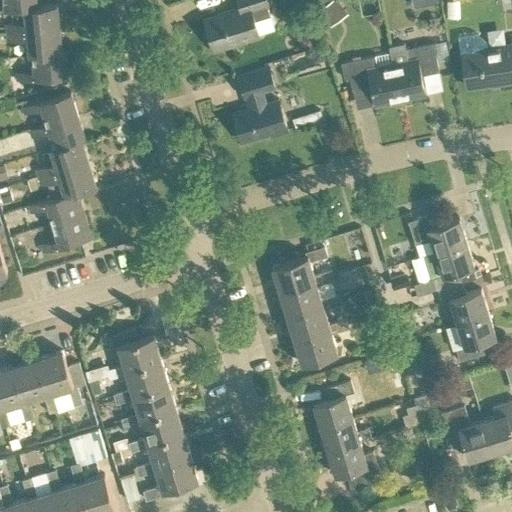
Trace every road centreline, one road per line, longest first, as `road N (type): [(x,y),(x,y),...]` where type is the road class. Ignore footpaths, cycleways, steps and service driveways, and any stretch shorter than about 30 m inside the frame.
road 1 (residential): [(190,216),(350,169),(511,136)]
road 2 (unclassified): [(277,505),(203,260)]
road 3 (unclassified): [(190,216),(123,0)]
road 4 (residential): [(0,321),(203,260)]
